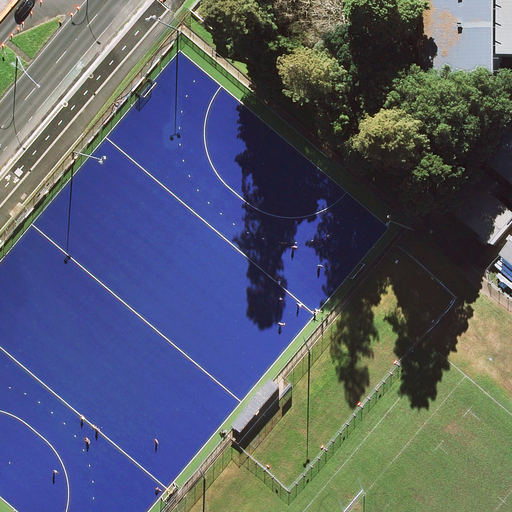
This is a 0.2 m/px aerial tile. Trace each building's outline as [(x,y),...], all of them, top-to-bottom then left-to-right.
[(261,0),(217,0),(210,22),(248,36),(261,0)] [(511,0),(431,0),(431,76),(506,86),(507,70),(507,63),(511,63),(511,0)] [(511,74),(507,70),(506,86),(465,148),(489,166),(504,177),(511,183),(511,74)] [(494,247),(511,223),(511,213),(493,195),(504,177),(489,166),(448,212),(494,247)] [(511,245),(503,255),(511,262),(511,245)]
